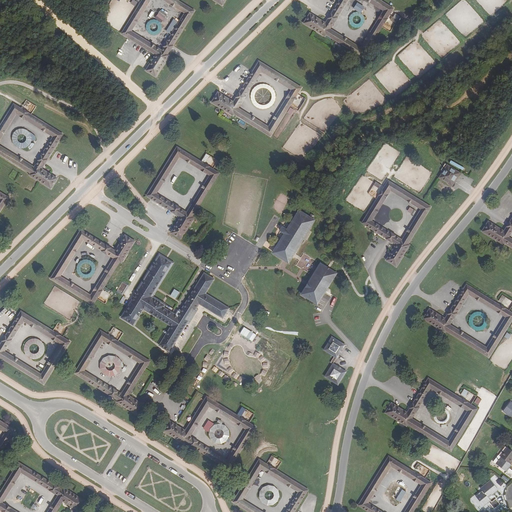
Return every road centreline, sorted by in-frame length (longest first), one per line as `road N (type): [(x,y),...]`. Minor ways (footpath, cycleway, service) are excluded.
road 1 (unknown): [(511,146),(371,335),(338,435),(325,511)]
road 2 (unknown): [(0,285),(290,0)]
road 3 (unknown): [(258,0),(0,264)]
road 4 (unknown): [(226,511),(202,473),(92,405),(67,394),(32,395),(0,375)]
road 5 (unknown): [(0,404),(22,420),(41,455),(131,511)]
road 6 (track): [(153,107),(35,0)]
road 7 (track): [(111,161),(79,110),(28,85),(0,84)]
